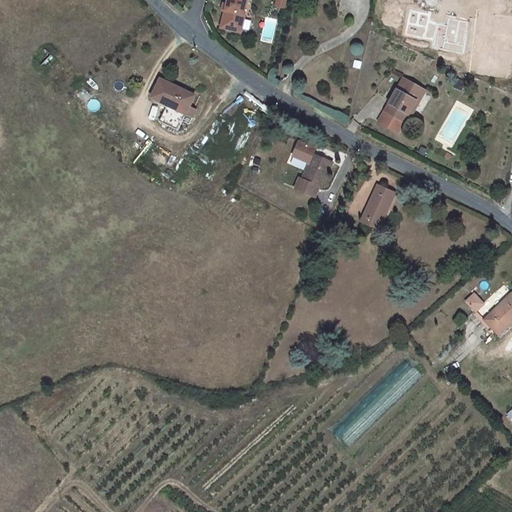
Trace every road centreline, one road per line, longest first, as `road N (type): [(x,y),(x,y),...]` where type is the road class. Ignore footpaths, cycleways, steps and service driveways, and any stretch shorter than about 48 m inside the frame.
road 1 (tertiary): [(511,225),(230,69),(185,30)]
road 2 (unknown): [(185,30),(136,112),(144,128),(179,136)]
road 3 (unknown): [(274,93),(296,61),(344,34),(360,0)]
